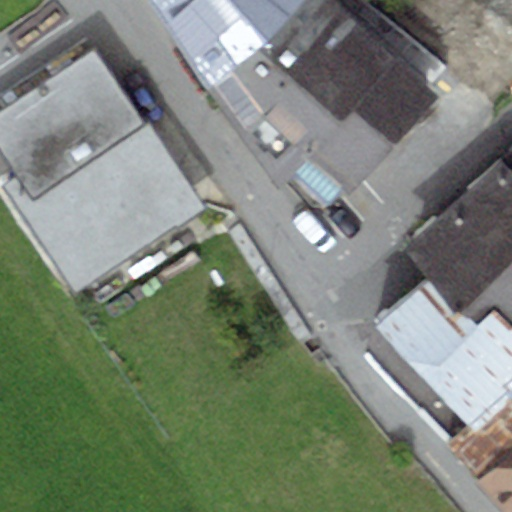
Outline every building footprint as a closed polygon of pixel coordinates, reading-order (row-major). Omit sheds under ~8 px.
[(163,0),(175,21),(221,94),(313,200),(324,198),(427,86),(331,0),(163,0)] [(143,121),(92,45),(0,106),(0,140),(19,169),(7,177),(76,281),(175,215),(145,170),(159,160),(136,125),(143,121)] [(511,152),(506,159),(502,154),(497,158),(511,169),(511,152)] [(511,169),(497,158),(467,184),(473,191),(441,219),(434,211),(415,229),(439,268),(433,273),(481,317),(495,306),(511,319),(511,169)] [(481,317),(433,273),(387,307),(384,305),(373,314),(382,325),(387,323),(422,362),(448,386),(470,413),(511,373),(511,319),(495,306),(481,317)] [(511,373),(470,413),(448,435),(511,502),(511,373)]
